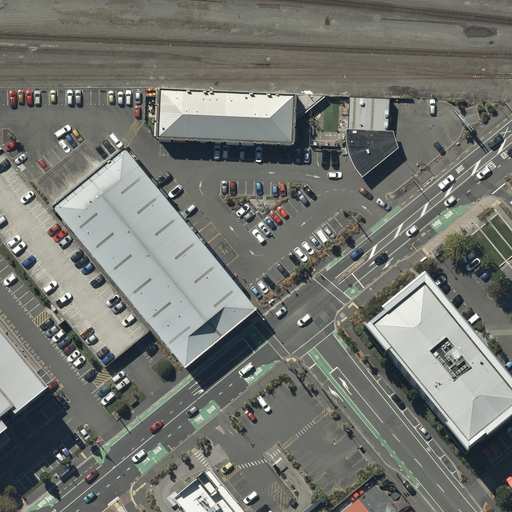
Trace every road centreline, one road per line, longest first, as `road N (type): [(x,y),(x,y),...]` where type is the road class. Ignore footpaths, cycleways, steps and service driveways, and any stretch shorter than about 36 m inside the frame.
road 1 (secondary): [(296,318),(98,480)]
road 2 (tertiary): [(461,511),(296,318)]
road 3 (secondary): [(481,166),(296,318)]
